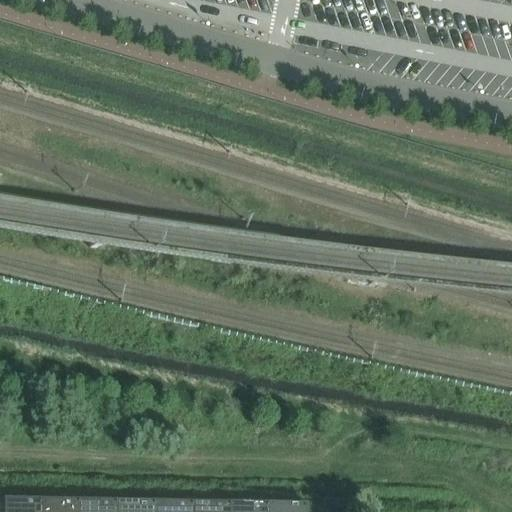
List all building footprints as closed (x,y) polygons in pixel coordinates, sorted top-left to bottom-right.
[(41,511),(42,501),(4,500),(4,511),(41,511)] [(79,511),(80,502),(42,501),(41,511),(79,511)] [(116,511),(117,502),(80,502),(79,511),(116,511)] [(154,511),(155,503),(117,502),(116,511),(154,511)] [(192,511),(192,504),(155,503),(154,511),(192,511)]
